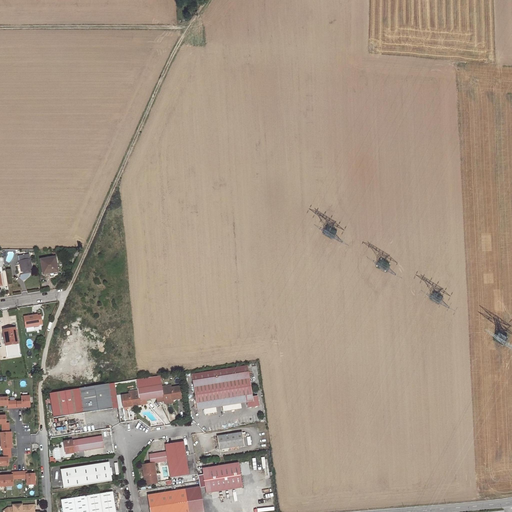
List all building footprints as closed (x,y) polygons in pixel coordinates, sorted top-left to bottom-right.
[(30,254),(19,256),(22,272),(25,272),(25,274),(30,273),(29,271),(33,270),(30,254)] [(55,257),(41,260),(44,275),(58,272),(55,257)] [(38,315),(24,317),(26,328),(39,326),(38,315)] [(16,328),(4,330),(6,345),(18,343),(16,328)] [(196,410),(244,403),(245,409),(256,408),(255,398),(250,398),(246,372),(192,380),(196,410)] [(118,407),(114,383),(108,384),(112,408),(118,407)] [(108,384),(50,394),(54,417),(112,408),(108,384)] [(170,388),(162,389),(161,386),(161,384),(150,386),(151,398),(155,398),(163,397),(163,401),(180,399),(178,386),(170,388)] [(122,407),(139,404),(138,400),(146,399),(151,398),(150,386),(137,387),(137,390),(137,393),(128,394),(121,395),(122,407)] [(8,409),(32,407),(32,395),(23,395),(23,400),(10,401),(10,396),(0,396),(0,406),(8,406),(8,409)] [(0,466),(12,466),(11,448),(14,448),(14,431),(11,431),(10,423),(8,423),(8,415),(0,414),(0,424),(1,425),(3,457),(0,456),(0,466)] [(241,433),(216,437),(218,450),(243,446),(241,433)] [(101,437),(63,443),(65,455),(103,449),(101,437)] [(166,462),(168,478),(187,475),(182,442),(164,444),(165,452),(148,454),(149,464),(142,465),(143,476),(145,475),(147,485),(156,483),(153,463),(166,462)] [(108,463),(61,470),(63,489),(111,481),(108,463)] [(201,468),(205,493),(241,488),(237,463),(207,468),(201,468)] [(37,485),(37,473),(28,473),(28,471),(12,471),(12,474),(0,474),(0,487),(16,486),(15,480),(27,479),(27,485),(37,485)] [(201,511),(198,487),(183,490),(186,511),(201,511)] [(186,511),(183,490),(146,496),(148,511),(186,511)] [(61,500),(62,511),(114,511),(112,492),(61,500)]
